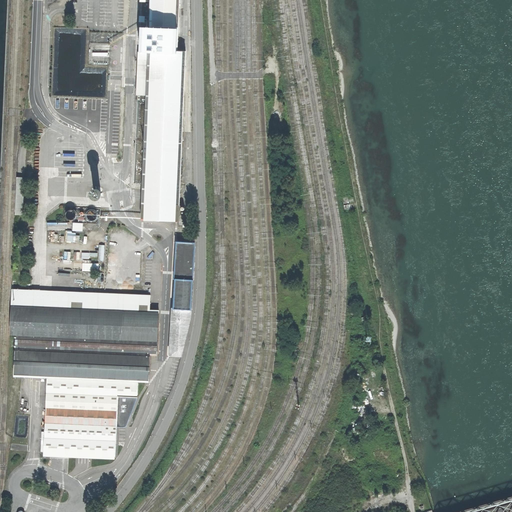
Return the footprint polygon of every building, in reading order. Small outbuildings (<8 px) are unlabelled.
[(141,0),(135,158),(181,160),(186,51),(182,51),(177,51),(179,0),(141,0)] [(278,121),(284,117),(279,111),(278,111),(277,110),(273,113),(274,114),(273,114),(278,121)] [(141,220),(179,221),(181,160),(135,158),(134,183),(143,183),(141,220)] [(24,177),(17,177),(15,214),(22,214),(24,177)] [(101,224),(101,208),(63,206),(63,223),(74,223),(74,231),(83,232),(84,223),(101,224)] [(66,240),(74,242),(76,233),(68,232),(66,240)] [(195,242),(176,241),(175,279),(176,279),(193,280),(195,242)] [(82,263),(82,271),(100,271),(100,263),(82,263)] [(191,309),(193,280),(176,279),(174,308),(191,309)] [(150,312),(150,295),(12,289),(10,334),(15,334),(14,376),(19,376),(47,378),(44,453),(116,456),(118,423),(121,423),(125,423),(127,422),(127,421),(128,418),(129,417),(130,416),(131,415),(138,397),(138,382),(149,382),(150,354),(157,354),(159,312),(150,312)] [(191,317),(191,309),(174,308),(173,308),(170,355),(181,355),(191,317)] [(376,411),(387,408),(386,404),(385,399),(374,402),(376,411)]
